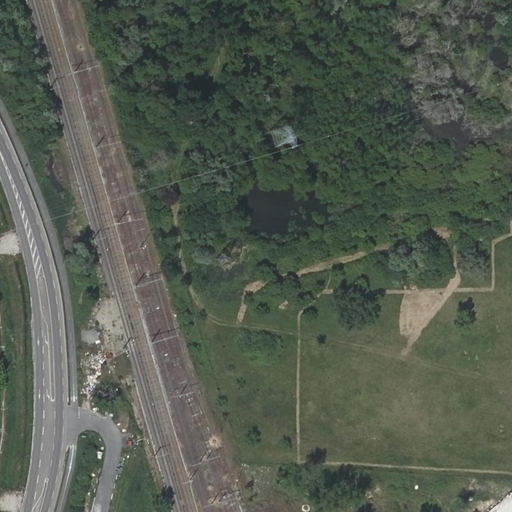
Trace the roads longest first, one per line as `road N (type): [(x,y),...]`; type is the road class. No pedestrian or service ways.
road 1 (track): [(511,383),(224,322),(199,307),(181,269),(175,206),(186,145),(245,0)]
road 2 (secondary): [(35,511),(49,421),(42,290),(0,150)]
